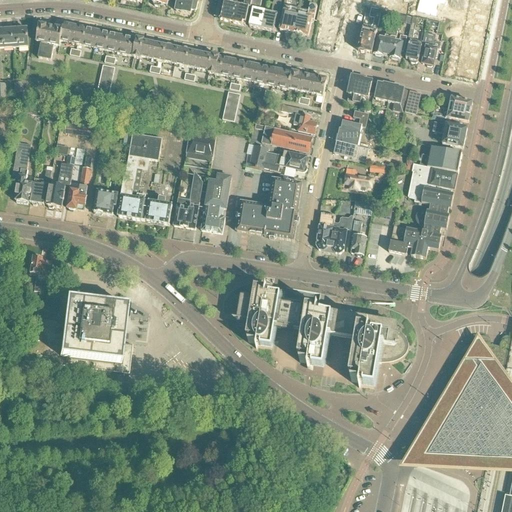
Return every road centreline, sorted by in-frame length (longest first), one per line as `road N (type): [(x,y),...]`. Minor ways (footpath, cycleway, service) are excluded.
road 1 (primary): [(511,174),(485,255),(366,511)]
road 2 (tertiary): [(393,473),(374,451),(254,376),(158,284)]
road 3 (residential): [(343,66),(299,276)]
road 4 (primary): [(511,102),(482,218),(446,298)]
road 5 (residential): [(203,35),(60,8),(0,11)]
road 6 (tertiary): [(158,284),(81,244),(0,228)]
road 7 (tertiary): [(158,284),(195,260),(299,276)]
road 8 (tertiary): [(299,276),(446,298)]
road 9 (residential): [(485,99),(343,66)]
road 10 (residential): [(343,66),(203,35)]
